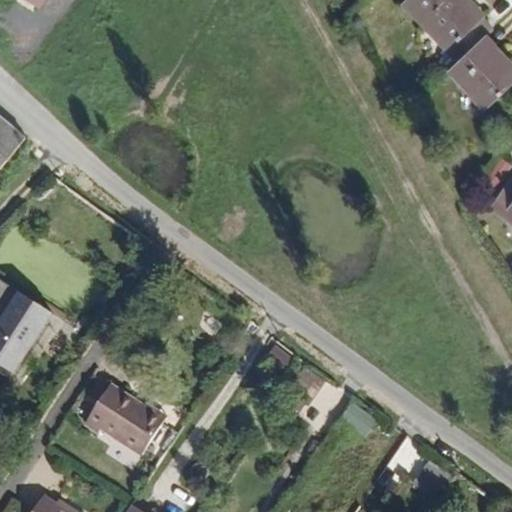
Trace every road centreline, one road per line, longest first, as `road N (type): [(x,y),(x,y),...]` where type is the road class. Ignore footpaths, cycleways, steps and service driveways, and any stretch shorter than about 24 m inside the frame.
road 1 (residential): [(511,476),(187,238)]
road 2 (residential): [(187,238),(59,398),(0,488)]
road 3 (residential): [(187,238),(0,85)]
